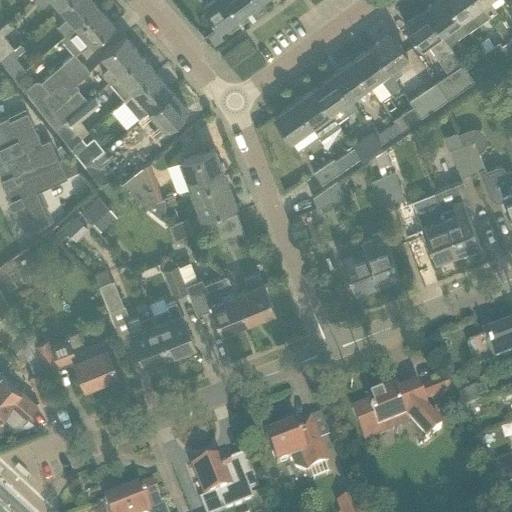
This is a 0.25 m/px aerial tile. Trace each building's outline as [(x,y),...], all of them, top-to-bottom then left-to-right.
[(67,0),(60,7),(67,16),(56,25),(64,34),(97,6),(92,0),(67,0)] [(238,14),(228,0),(208,0),(202,5),(219,28),(238,14)] [(258,0),(257,0),(228,0),(238,14),(258,0)] [(446,0),(435,0),(423,8),(448,43),(457,36),(449,25),(459,18),(446,0)] [(486,16),(475,0),(446,0),(459,18),(467,30),(486,16)] [(475,0),(486,16),(496,9),(488,0),(475,0)] [(97,6),(64,34),(59,38),(65,45),(70,41),(77,49),(91,43),(113,23),(97,6)] [(450,47),(449,44),(448,43),(423,8),(404,23),(420,45),(427,41),(438,56),(450,47)] [(208,35),(215,45),(223,39),(216,29),(208,35)] [(0,58),(11,50),(6,44),(9,41),(0,30),(0,58)] [(390,32),(370,46),(392,78),(400,72),(395,64),(407,55),(390,32)] [(109,64),(100,72),(101,73),(108,81),(117,74),(139,54),(123,35),(101,55),(109,64)] [(483,52),(493,67),(509,56),(498,41),(483,52)] [(397,84),(392,78),(370,46),(351,60),(367,84),(378,76),(388,91),(397,84)] [(72,53),(40,81),(48,90),(81,62),(73,52),(72,53)] [(139,54),(117,74),(108,81),(124,99),(133,91),(155,72),(139,54)] [(14,77),(23,69),(13,57),(4,64),(14,77)] [(367,84),(351,60),(332,74),(348,97),(367,84)] [(48,90),(34,102),(54,127),(63,119),(87,100),(77,87),(74,83),(89,70),(81,62),(48,90)] [(468,72),(474,80),(488,71),(482,62),(468,72)] [(474,80),(468,72),(462,63),(435,81),(447,98),(474,80)] [(141,101),(131,110),(138,119),(149,109),(171,90),(155,72),(133,91),(141,101)] [(332,74),(312,88),(329,111),(339,104),(346,113),(355,107),(348,97),(332,74)] [(48,90),(40,81),(33,80),(23,89),(34,102),(48,90)] [(447,98),(435,81),(408,100),(411,105),(420,117),(447,98)] [(486,90),(491,101),(499,98),(495,87),(486,90)] [(312,88),(293,101),(317,135),(319,138),(338,124),(329,111),(312,88)] [(171,90),(149,109),(164,127),(186,108),(171,90)] [(63,119),(54,127),(69,146),(80,136),(71,126),(101,101),(94,94),(87,100),(63,119)] [(293,101),(273,115),(297,149),(317,135),(293,101)] [(411,105),(399,113),(407,125),(420,117),(411,105)] [(0,128),(16,162),(0,169),(0,175),(1,177),(0,177),(0,179),(3,185),(4,185),(59,159),(49,137),(41,141),(26,110),(8,119),(6,115),(0,117),(0,128)] [(383,127),(374,134),(380,143),(390,137),(383,127)] [(0,169),(16,162),(0,128),(0,169)] [(370,129),(351,142),(352,145),(353,146),(361,157),(366,153),(380,143),(374,134),(370,129)] [(92,137),(74,152),(84,165),(92,158),(102,150),(102,149),(92,137)] [(511,168),(504,172),(503,170),(501,168),(498,166),(495,167),(484,171),(472,140),(460,144),(471,172),(479,169),(489,196),(491,198),(494,199),(497,199),(502,197),(511,222),(511,168)] [(60,143),(55,146),(60,158),(69,155),(60,143)] [(471,172),(460,144),(449,149),(460,176),(471,172)] [(353,146),(333,159),(334,160),(335,162),(341,170),(355,161),(361,157),(353,146)] [(190,187),(224,174),(222,171),(224,167),(222,162),(219,161),(213,147),(180,160),(190,187)] [(102,150),(92,158),(99,167),(105,161),(109,158),(102,150)] [(60,158),(59,159),(66,176),(81,170),(69,155),(60,158)] [(92,158),(84,165),(99,182),(116,174),(105,161),(99,167),(92,158)] [(333,158),(329,160),(313,171),(321,183),(341,170),(335,162),(334,160),(333,159),(333,158)] [(59,159),(4,185),(11,198),(7,200),(8,201),(11,207),(12,206),(25,232),(49,221),(35,191),(66,176),(59,159)] [(144,165),(120,183),(144,204),(156,200),(144,165)] [(392,170),(380,174),(391,202),(403,198),(392,170)] [(224,174),(190,187),(194,197),(198,195),(204,213),(234,201),(224,174)] [(391,202),(380,174),(368,179),(379,207),(391,202)] [(337,180),(312,196),(316,206),(343,196),(337,180)] [(433,191),(440,209),(456,251),(479,242),(467,212),(474,210),(462,180),(433,191)] [(100,200),(86,212),(98,226),(99,227),(114,214),(101,199),(100,200)] [(456,251),(440,209),(428,214),(426,211),(417,215),(434,259),(456,251)] [(236,212),(217,220),(213,221),(224,249),(247,240),(236,212)] [(73,215),(53,232),(58,238),(67,230),(75,239),(88,228),(76,215),(74,216),(73,215)] [(186,216),(167,224),(168,225),(173,239),(192,232),(186,216)] [(399,273),(391,254),(381,228),(370,232),(371,236),(360,241),(376,282),(399,273)] [(348,245),(346,241),(336,245),(354,290),(376,282),(360,241),(348,245)] [(28,255),(20,259),(21,261),(21,262),(29,279),(42,273),(34,255),(29,258),(28,255)] [(162,269),(176,264),(173,255),(159,261),(162,269)] [(184,284),(176,264),(162,269),(172,295),(186,290),(184,284)] [(106,267),(93,272),(95,277),(98,284),(110,280),(106,267)] [(262,281),(258,271),(243,277),(247,287),(236,292),(247,320),(274,309),(263,281),(262,281)] [(202,276),(184,284),(186,290),(193,304),(195,310),(196,313),(211,307),(213,312),(220,331),(247,320),(236,292),(231,280),(225,274),(204,282),(202,276)] [(110,280),(98,284),(107,310),(122,305),(112,279),(110,280)] [(0,312),(8,304),(0,289),(0,312)] [(192,342),(185,323),(175,299),(165,303),(170,317),(157,323),(168,352),(192,342)] [(136,314),(126,318),(144,361),(168,352),(157,323),(142,329),(138,320),(138,319),(136,314)] [(503,331),(467,345),(476,369),(511,355),(511,322),(501,327),(503,331)] [(116,372),(108,354),(101,337),(83,345),(77,330),(64,335),(65,339),(50,345),(47,338),(33,344),(46,370),(59,364),(58,361),(72,356),(84,385),(116,372)] [(53,397),(46,379),(42,370),(29,376),(40,403),(53,397)] [(22,390),(0,371),(0,412),(9,402),(25,417),(36,404),(22,390)] [(464,376),(451,381),(457,398),(470,393),(464,376)] [(453,394),(452,391),(448,380),(429,387),(433,397),(439,400),(453,394)] [(483,387),(470,393),(457,398),(461,407),(487,397),(483,387)] [(511,387),(505,391),(501,392),(505,402),(511,399),(511,387)] [(389,392),(367,401),(368,404),(352,411),(364,442),(373,438),(377,430),(406,418),(426,441),(441,429),(425,411),(415,388),(391,398),(389,392)] [(25,417),(19,422),(26,428),(31,422),(25,417)] [(309,430),(305,421),(265,437),(276,465),(292,459),(295,468),(305,472),(327,464),(313,429),(309,430)] [(487,480),(511,470),(511,461),(511,458),(483,468),(487,480)] [(218,460),(192,471),(204,500),(217,494),(224,511),(251,500),(238,466),(231,468),(228,459),(219,462),(218,460)] [(511,470),(487,480),(492,492),(511,484),(511,470)] [(152,483),(104,502),(107,511),(165,511),(162,502),(160,503),(152,483)] [(344,511),(358,511),(353,498),(341,503),(344,511)]
